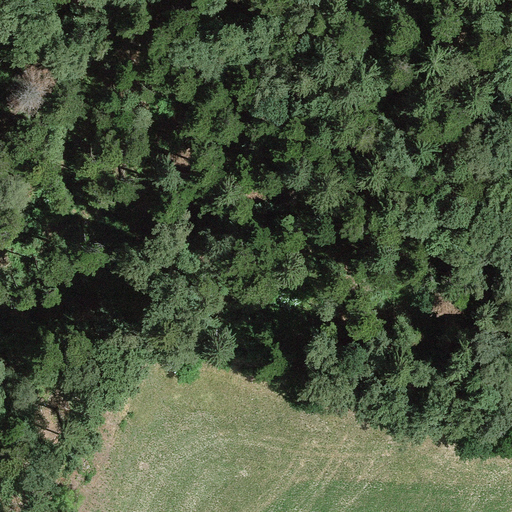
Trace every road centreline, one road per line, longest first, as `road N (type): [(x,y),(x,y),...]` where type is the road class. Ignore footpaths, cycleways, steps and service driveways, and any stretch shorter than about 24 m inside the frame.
road 1 (track): [(0,332),(136,317),(370,381),(511,409)]
road 2 (track): [(497,0),(468,242),(493,322),(511,350)]
road 3 (track): [(277,0),(251,88),(136,317)]
